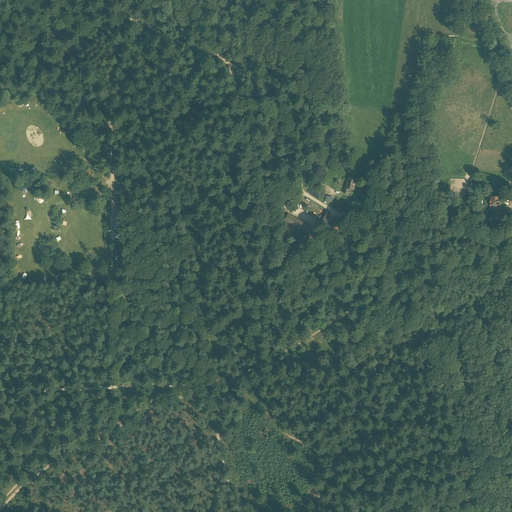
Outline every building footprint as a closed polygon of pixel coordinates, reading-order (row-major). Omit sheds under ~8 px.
[(353,190),(356,180),(348,178),(346,187),(345,187),(343,193),(347,194),(348,188),(353,190)] [(500,197),(490,197),(490,210),(497,210),(497,206),(500,206),(500,197)] [(329,214),(325,211),(320,219),(324,222),(329,214)] [(306,232),(309,227),(287,215),(284,220),(306,232)] [(336,218),(331,225),(329,229),(342,238),(345,234),(350,227),(336,218)]
